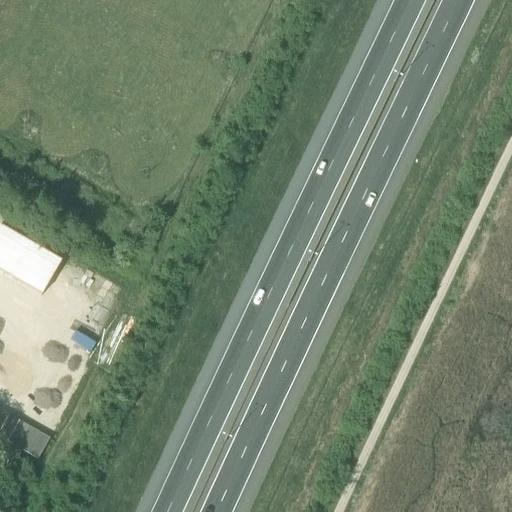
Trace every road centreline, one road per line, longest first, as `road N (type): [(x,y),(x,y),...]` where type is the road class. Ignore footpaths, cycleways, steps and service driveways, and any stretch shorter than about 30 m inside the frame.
road 1 (motorway): [(219,511),(459,0)]
road 2 (motorway): [(408,0),(168,511)]
